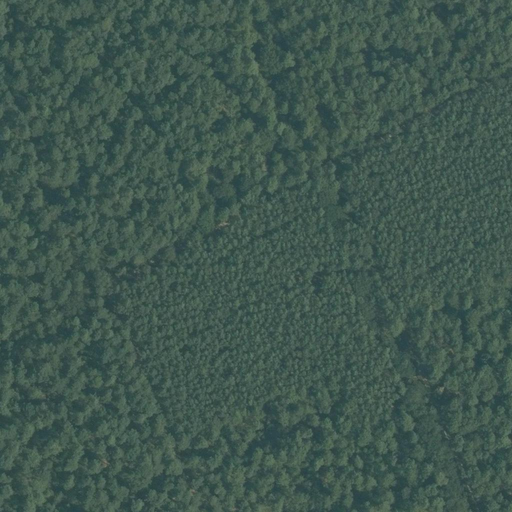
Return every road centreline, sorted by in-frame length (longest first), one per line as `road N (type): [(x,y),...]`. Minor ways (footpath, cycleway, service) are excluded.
road 1 (track): [(0,341),(335,167),(479,511)]
road 2 (track): [(104,287),(200,511)]
road 3 (track): [(511,73),(335,167)]
